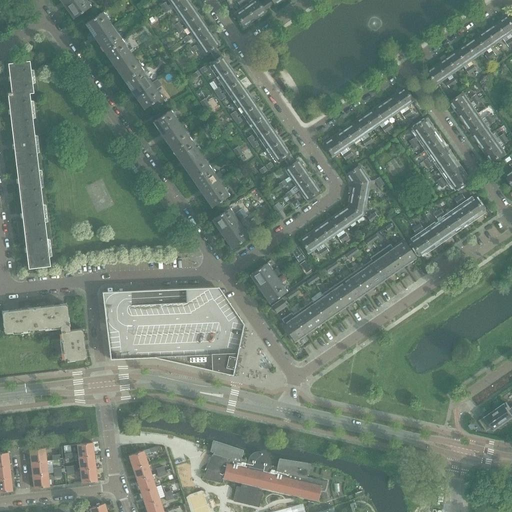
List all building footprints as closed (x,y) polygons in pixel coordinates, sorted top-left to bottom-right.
[(85,0),(60,0),(73,19),(90,7),(85,0)] [(176,0),(171,4),(177,14),(191,5),(190,4),(190,2),(188,0),(176,0)] [(253,0),(245,6),(255,19),(259,16),(260,16),(263,14),(263,13),(265,12),(264,11),(269,7),(265,1),(260,5),(256,0),(253,0)] [(191,5),(177,14),(184,24),(198,15),(195,10),(195,9),(193,6),(192,6),(191,5)] [(245,6),(235,13),(244,26),(246,25),(247,25),(250,23),(250,22),(255,19),(245,6)] [(85,24),(105,52),(122,40),(102,12),(85,24)] [(198,15),(184,24),(191,34),(205,24),(204,23),(204,22),(202,19),(201,19),(198,15)] [(498,23),(506,36),(509,40),(511,38),(511,36),(510,34),(511,33),(511,22),(508,16),(506,17),(505,17),(502,19),(502,20),(498,23)] [(489,29),(488,30),(497,43),(503,39),(506,42),(509,40),(506,36),(498,23),(493,26),(492,26),(489,28),(489,29)] [(205,24),(191,34),(198,44),(211,34),(211,33),(211,32),(209,29),(208,29),(205,24)] [(482,34),(478,37),(487,49),(490,47),(490,48),(497,43),(488,30),(487,31),(485,31),(483,33),(482,34)] [(215,47),(218,44),(218,43),(217,42),(216,39),(214,39),(211,34),(198,44),(205,54),(209,51),(212,55),(213,56),(219,52),(218,51),(215,47)] [(469,43),(468,44),(477,57),(484,52),(487,49),(478,37),(474,40),(472,40),(469,42),(469,43)] [(105,52),(124,80),(141,69),(122,40),(105,52)] [(462,48),(458,51),(470,67),(473,65),(471,62),(477,57),(468,44),(467,44),(466,45),(463,46),(462,48)] [(449,57),(448,57),(458,71),(464,66),(466,70),(470,67),(458,51),(454,54),(452,54),(450,55),(449,57)] [(216,61),(208,66),(217,78),(230,69),(226,63),(226,62),(224,59),(223,58),(219,52),(213,56),(216,61)] [(443,61),(438,64),(447,77),(450,75),(451,76),(458,71),(448,57),(447,58),(446,58),(443,60),(443,61)] [(29,61),(8,63),(10,76),(9,76),(9,77),(11,77),(11,81),(10,82),(11,92),(12,95),(29,93),(33,93),(29,61)] [(444,79),(447,77),(438,64),(434,67),(433,67),(430,69),(429,70),(428,71),(438,85),(445,80),(444,79)] [(141,69),(124,80),(144,109),(161,97),(141,69)] [(230,69),(217,78),(225,90),(239,81),(238,79),(238,78),(236,75),(235,75),(230,69)] [(225,90),(233,102),(247,93),(243,87),(243,85),(241,83),(240,82),(239,81),(225,90)] [(398,92),(394,95),(403,109),(413,102),(404,88),(403,89),(401,89),(399,91),(398,92)] [(9,109),(9,110),(11,110),(11,115),(10,115),(12,130),(33,127),(29,93),(12,95),(11,92),(7,93),(9,109)] [(233,102),(242,114),(255,105),(254,103),(254,102),(252,99),(251,99),(247,93),(233,102)] [(464,94),(451,103),(451,104),(451,106),(453,108),(454,109),(458,113),(474,101),(472,98),(469,100),(464,94)] [(385,101),(384,102),(393,116),(403,109),(394,95),(389,98),(388,98),(385,100),(385,101)] [(474,101),(458,113),(460,117),(461,119),(462,121),(464,122),(464,123),(478,114),(474,107),(477,105),(474,101)] [(378,106),(374,109),(383,122),(393,116),(384,102),(383,103),(381,103),(379,105),(378,106)] [(255,105),(242,114),(250,126),(263,117),(259,111),(259,109),(257,107),(256,106),(255,105)] [(365,115),(364,116),(373,129),(383,122),(374,109),(370,112),(368,112),(365,114),(365,115)] [(170,110),(153,122),(172,150),(189,138),(170,110)] [(478,114),(464,123),(465,124),(465,125),(467,128),(468,128),(471,133),(488,121),(486,118),(482,120),(478,114)] [(358,119),(354,122),(363,136),(373,129),(364,116),(363,116),(362,116),(359,118),(358,119)] [(263,117),(250,126),(258,138),(272,129),(271,127),(271,126),(269,123),(268,123),(263,117)] [(426,120),(412,130),(419,140),(433,130),(430,126),(430,125),(428,122),(427,121),(426,120)] [(488,121),(471,133),(474,137),(474,138),(476,141),(477,142),(478,143),(492,133),(487,127),(490,125),(488,121)] [(345,129),(344,129),(354,143),(363,136),(354,122),(350,125),(348,126),(346,127),(345,129)] [(14,144),(13,144),(15,144),(15,149),(14,149),(14,150),(16,164),(37,162),(33,127),(12,130),(14,144)] [(258,138),(266,150),(280,141),(276,135),(276,133),(274,131),(273,130),(272,129),(258,138)] [(339,133),(334,136),(344,150),(354,143),(344,129),(343,130),(342,130),(339,132),(339,133)] [(433,130),(419,140),(426,150),(440,140),(439,139),(439,138),(437,135),(436,135),(433,130)] [(492,133),(478,143),(479,144),(479,145),(481,148),(482,148),(485,153),(498,144),(495,141),(496,140),(492,133)] [(325,142),(324,143),(334,157),(344,150),(334,136),(330,139),(329,139),(326,141),(325,142)] [(172,150),(192,178),(209,167),(189,138),(172,150)] [(440,140),(426,150),(433,159),(447,150),(444,146),(443,144),(442,142),(440,141),(440,140)] [(280,141),(266,150),(275,162),(283,157),(286,162),(292,158),(287,151),(287,150),(285,147),(284,147),(280,141)] [(498,144),(485,153),(488,157),(488,158),(490,161),(491,161),(492,163),(505,153),(501,146),(500,147),(498,144)] [(447,150),(433,159),(440,169),(453,160),(453,159),(453,158),(451,155),(450,154),(447,150)] [(289,167),(285,170),(292,180),(306,171),(302,166),(302,165),(301,162),(299,162),(298,161),(295,163),(293,159),(292,158),(286,162),(287,163),(289,167)] [(453,160),(440,169),(447,179),(460,170),(457,165),(457,164),(455,161),(454,161),(453,160)] [(18,179),(17,179),(18,179),(19,179),(20,184),(18,184),(18,185),(20,199),(41,196),(37,162),(16,164),(18,179)] [(360,166),(346,175),(347,177),(347,178),(349,180),(350,181),(352,184),(353,185),(369,181),(364,174),(365,173),(360,166)] [(228,195),(209,167),(192,178),(211,207),(217,203),(224,198),(228,195)] [(460,170),(447,179),(454,189),(467,180),(466,179),(466,177),(464,175),(463,174),(460,170)] [(306,171),(292,180),(299,190),(312,181),(309,176),(309,175),(307,172),(306,172),(306,171)] [(379,177),(374,180),(379,188),(384,184),(379,177)] [(312,181),(299,190),(304,197),(304,196),(307,199),(319,191),(316,186),(316,185),(314,182),(313,182),(312,181)] [(353,185),(351,195),(367,198),(369,189),(368,189),(369,181),(353,185)] [(349,205),(349,206),(363,215),(364,207),(365,207),(367,198),(351,195),(349,205)] [(24,218),(22,218),(22,219),(24,233),(45,231),(41,196),(20,199),(22,213),(22,214),(23,213),(24,218)] [(463,205),(473,218),(477,215),(479,215),(481,213),(482,212),(483,211),(474,197),(463,205)] [(463,205),(453,212),(462,226),(463,225),(465,225),(467,223),(468,222),(473,218),(463,205)] [(356,220),(363,215),(349,206),(340,212),(349,225),(356,220)] [(229,208),(212,220),(231,248),(249,237),(229,208)] [(281,211),(277,214),(282,221),(286,218),(281,211)] [(340,212),(330,219),(339,231),(342,229),(342,230),(349,225),(340,212)] [(453,212),(442,219),(452,233),(456,230),(458,229),(460,228),(461,226),(462,226),(453,212)] [(330,219),(320,226),(330,239),(336,235),(336,234),(339,231),(330,219)] [(442,219),(432,227),(441,240),(442,239),(444,239),(446,237),(447,236),(452,233),(442,219)] [(320,226),(310,233),(319,245),(322,243),(323,244),(330,239),(320,226)] [(432,227),(421,234),(430,247),(435,244),(437,244),(439,242),(440,241),(441,240),(432,227)] [(28,253),(26,253),(26,254),(27,254),(28,268),(50,266),(45,231),(24,233),(26,247),(26,248),(27,248),(28,253)] [(316,247),(319,245),(310,233),(300,240),(310,253),(317,248),(316,247)] [(421,234),(410,241),(420,255),(421,254),(423,254),(425,252),(426,251),(430,247),(421,234)] [(415,258),(403,241),(393,248),(390,244),(404,265),(409,262),(410,263),(413,261),(413,259),(415,258)] [(404,265),(390,244),(380,251),(394,272),(395,272),(397,272),(400,270),(400,268),(404,265)] [(394,272),(380,251),(370,258),(385,279),(389,276),(390,277),(394,274),(393,273),(394,272)] [(385,279),(370,258),(371,260),(361,267),(375,286),(376,285),(377,286),(381,283),(380,282),(385,279)] [(267,263),(250,275),(269,303),(286,291),(267,263)] [(375,286),(361,267),(352,274),(365,293),(369,290),(370,290),(374,288),(374,287),(375,286)] [(365,293),(352,274),(342,280),(355,300),(356,299),(357,300),(361,297),(361,296),(365,293)] [(355,300),(342,280),(332,287),(345,306),(349,303),(351,304),(354,302),(354,300),(355,300)] [(102,292),(105,318),(110,359),(154,357),(232,374),(236,358),(237,354),(238,349),(243,323),(228,300),(214,301),(213,287),(102,292)] [(218,287),(213,287),(214,301),(228,300),(227,300),(223,293),(218,287)] [(345,306),(332,287),(322,294),(335,313),(336,313),(337,313),(341,311),(341,309),(345,306)] [(335,313),(322,294),(323,296),(314,303),(313,301),(312,301),(325,320),(330,317),(331,318),(335,315),(334,314),(335,313)] [(276,313),(286,306),(282,299),(272,306),(276,313)] [(325,320),(312,301),(302,308),(316,327),(317,326),(318,327),(321,324),(321,323),(325,320)] [(61,328),(61,331),(61,332),(70,331),(69,330),(69,325),(70,325),(69,322),(68,322),(68,316),(67,306),(61,307),(60,305),(53,306),(52,306),(48,307),(48,306),(47,306),(40,307),(40,309),(35,310),(34,308),(37,329),(44,328),(45,328),(45,327),(52,326),(52,327),(53,327),(53,326),(60,325),(60,326),(61,326),(61,328)] [(16,310),(15,310),(8,311),(8,313),(2,314),(3,323),(4,328),(3,328),(3,331),(4,331),(4,332),(4,333),(5,333),(12,332),(13,332),(13,331),(20,330),(20,331),(21,331),(21,330),(28,329),(28,330),(29,330),(36,329),(37,329),(34,308),(34,310),(29,311),(29,308),(28,309),(21,309),(20,309),(20,310),(16,310)] [(316,327),(302,308),(293,314),(291,312),(291,313),(306,334),(310,331),(311,331),(315,329),(315,328),(316,327)] [(306,334),(291,313),(281,319),(284,323),(284,324),(287,328),(285,329),(291,338),(292,336),(296,341),(297,340),(298,341),(302,338),(302,337),(306,334)] [(63,340),(63,346),(64,346),(64,352),(63,352),(63,353),(64,353),(65,360),(64,360),(64,361),(65,361),(65,360),(66,360),(66,361),(69,361),(69,360),(74,359),(74,360),(84,359),(83,353),(85,353),(85,352),(84,347),(84,346),(83,342),(84,341),(83,341),(83,335),(81,335),(80,329),(69,330),(70,331),(61,332),(62,339),(62,340),(63,340)] [(511,407),(510,408),(506,403),(504,404),(484,418),(482,416),(477,419),(484,430),(490,426),(488,423),(489,422),(494,430),(511,417),(511,407)] [(326,482),(306,477),(307,475),(308,475),(311,464),(279,459),(277,467),(270,465),(270,463),(270,460),(269,457),(267,455),(265,454),(263,452),(260,452),(258,452),(255,452),(253,454),(251,455),(249,458),(248,460),(241,459),(243,450),(213,440),(210,452),(214,453),(213,453),(205,469),(205,470),(206,468),(207,469),(204,475),(202,479),(222,483),(223,479),(242,483),(241,487),(237,486),(233,501),(259,507),(262,492),(258,491),(259,487),(265,488),(265,489),(266,488),(270,489),(269,490),(270,490),(288,494),(289,494),(298,496),(299,497),(299,496),(317,501),(318,501),(320,490),(324,491),(326,482)] [(79,444),(77,444),(79,457),(94,455),(92,442),(91,443),(79,444)] [(43,448),(31,450),(29,450),(31,463),(46,461),(45,448),(43,448)] [(129,455),(133,468),(147,463),(143,451),(142,451),(134,454),(130,455),(129,455)] [(6,452),(6,453),(0,453),(0,466),(9,465),(8,452),(6,452)] [(79,457),(80,470),(95,468),(94,455),(79,457)] [(31,463),(32,475),(48,474),(46,461),(31,463)] [(147,463),(133,468),(137,480),(151,475),(147,463)] [(0,466),(0,479),(11,478),(9,465),(0,466)] [(95,468),(80,470),(82,483),(83,483),(83,482),(95,481),(97,481),(95,468)] [(49,487),(48,474),(32,475),(34,488),(36,488),(48,487),(49,487)] [(137,480),(141,492),(155,487),(151,475),(137,480)] [(0,492),(11,491),(12,491),(11,478),(0,479),(0,492)] [(141,492),(145,504),(159,499),(155,487),(141,492)] [(159,499),(145,504),(147,511),(161,511),(163,511),(159,499)] [(89,508),(90,511),(107,511),(104,503),(103,504),(91,508),(89,508)]
